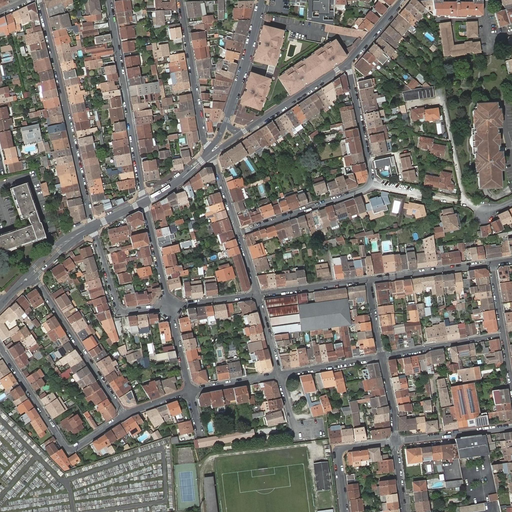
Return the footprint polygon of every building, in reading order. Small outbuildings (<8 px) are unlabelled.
[(44,0),(49,18),(65,13),(63,7),(64,6),(61,0),(44,0)] [(89,0),(89,1),(91,14),(100,12),(97,0),(89,0)] [(122,0),(114,0),(116,13),(130,11),(131,10),(129,0),(124,0),(122,0)] [(170,10),(177,10),(174,0),(156,0),(157,4),(156,4),(156,11),(170,10)] [(318,0),(319,2),(313,1),(312,0),(306,0),(306,4),(305,19),(304,21),(326,25),(333,26),(333,23),(333,12),(327,11),(327,5),(334,5),(334,4),(333,0),(318,0)] [(389,6),(382,0),(379,0),(373,8),(375,10),(381,16),(389,6)] [(428,10),(418,1),(416,0),(410,0),(408,3),(424,15),(425,16),(429,11),(428,10)] [(433,4),(432,0),(426,0),(418,1),(428,10),(433,4)] [(433,7),(434,14),(436,14),(448,14),(454,14),(454,11),(455,11),(455,10),(459,10),(460,11),(461,11),(461,14),(466,14),(482,14),(482,6),(473,6),(473,3),(470,3),(470,2),(466,2),(461,3),(459,1),(458,0),(455,0),(455,1),(453,3),(449,3),(446,3),(442,3),(442,7),(433,7)] [(204,3),(204,1),(185,2),(188,18),(202,16),(206,16),(204,3)] [(35,2),(27,6),(30,19),(33,33),(42,31),(41,26),(35,28),(34,23),(33,23),(32,20),(37,19),(38,21),(39,20),(35,2)] [(415,18),(419,21),(424,15),(408,3),(403,9),(415,18)] [(510,28),(511,27),(511,3),(503,5),(504,10),(494,13),(499,28),(509,25),(510,28)] [(30,19),(27,6),(18,10),(21,23),(23,22),(23,20),(28,17),(28,19),(30,19)] [(238,20),(249,20),(252,8),(237,8),(235,8),(233,18),(234,18),(234,20),(238,20)] [(411,24),(413,26),(415,23),(413,22),(415,18),(403,9),(399,14),(411,24)] [(21,23),(18,10),(11,13),(15,29),(16,32),(21,31),(19,24),(21,23)] [(170,19),(170,10),(156,11),(157,13),(152,13),(152,16),(157,16),(157,18),(154,18),(154,23),(157,23),(157,25),(164,24),(164,20),(170,19)] [(364,18),(366,19),(373,25),(381,16),(375,10),(373,13),(370,11),(364,18)] [(116,13),(118,25),(128,23),(128,17),(131,16),(130,11),(116,13)] [(15,29),(11,13),(4,16),(8,33),(15,29)] [(65,13),(49,18),(52,31),(71,26),(67,13),(65,13)] [(100,13),(88,15),(89,22),(92,21),(101,20),(100,13)] [(271,15),(266,14),(263,26),(268,28),(271,15)] [(394,19),(406,30),(407,29),(406,28),(408,25),(410,26),(411,24),(399,14),(394,19)] [(213,23),(218,22),(218,20),(218,19),(214,20),(213,15),(206,16),(202,16),(203,20),(189,22),(189,26),(197,25),(209,23),(213,23)] [(4,16),(0,18),(0,36),(9,35),(8,33),(4,16)] [(359,27),(356,30),(362,31),(364,28),(368,31),(373,25),(366,19),(364,18),(359,18),(355,21),(355,24),(359,27)] [(389,25),(401,36),(401,35),(402,35),(405,32),(405,31),(406,30),(394,19),(389,25)] [(249,20),(238,20),(234,33),(244,36),(249,20)] [(80,31),(108,26),(107,23),(92,25),(92,21),(89,22),(77,24),(79,31),(80,31)] [(440,22),(441,30),(451,28),(450,21),(440,22)] [(476,22),(466,22),(466,37),(477,37),(476,22)] [(169,25),(171,40),(174,39),(181,38),(179,23),(169,25)] [(204,32),(209,31),(209,26),(209,23),(197,25),(197,27),(200,27),(201,32),(204,32)] [(52,31),(54,38),(66,35),(67,35),(67,33),(66,31),(73,29),(74,33),(79,32),(79,31),(77,24),(71,26),(52,31)] [(119,28),(121,43),(128,41),(128,38),(135,37),(133,25),(129,26),(119,28)] [(367,32),(362,31),(356,30),(337,26),(333,26),(326,25),(325,31),(362,38),(367,32)] [(400,37),(401,36),(389,25),(384,31),(396,42),(397,40),(397,41),(400,38),(400,37)] [(268,28),(263,26),(259,42),(262,42),(260,47),(258,46),(254,61),(269,65),(274,66),(284,32),(268,28)] [(441,30),(442,37),(452,36),(451,28),(441,30)] [(42,31),(33,33),(24,35),(26,46),(29,45),(45,41),(42,31)] [(392,49),(397,43),(396,42),(384,31),(379,37),(392,49)] [(201,32),(198,32),(190,33),(192,40),(204,39),(205,39),(204,32),(201,32)] [(234,33),(233,33),(232,37),(226,36),(226,37),(219,35),(219,37),(225,39),(242,43),(244,36),(234,33)] [(95,37),(96,44),(111,41),(109,34),(95,37)] [(54,38),(56,46),(68,43),(66,35),(54,38)] [(388,57),(394,50),(392,49),(379,37),(373,44),(378,48),(383,44),(385,46),(381,51),(388,57)] [(204,39),(192,40),(193,48),(205,46),(204,39)] [(242,43),(225,39),(225,41),(228,41),(228,46),(229,46),(232,47),(232,51),(240,53),(242,43)] [(121,43),(123,53),(135,51),(134,42),(138,42),(138,40),(128,41),(121,43)] [(290,95),(346,56),(336,40),(278,78),(290,95)] [(465,41),(465,43),(466,52),(473,51),(472,42),(472,40),(465,41)] [(47,48),(45,41),(29,45),(32,52),(47,48)] [(480,41),(472,42),(473,51),(473,52),(481,51),(480,41)] [(56,46),(58,55),(70,52),(68,43),(56,46)] [(153,49),(155,58),(169,55),(173,54),(173,51),(169,51),(168,43),(158,45),(159,49),(156,50),(155,43),(152,43),(152,45),(153,49)] [(373,44),(366,51),(376,60),(381,54),(386,58),(388,57),(381,51),(378,48),(373,44)] [(452,44),(443,45),(445,55),(452,54),(451,45),(452,45),(452,44)] [(459,54),(458,44),(452,45),(451,45),(452,54),(452,55),(459,54)] [(208,46),(205,46),(193,48),(195,61),(210,58),(208,46)] [(34,61),(49,57),(47,48),(32,52),(30,53),(33,61),(34,61)] [(113,53),(112,48),(104,49),(91,51),(92,56),(87,57),(88,61),(100,58),(101,58),(101,55),(113,53)] [(60,63),(72,60),(72,58),(71,54),(74,53),(77,52),(77,50),(70,52),(58,55),(60,63)] [(232,58),(238,60),(240,53),(232,51),(228,50),(226,50),(225,55),(226,56),(225,60),(231,62),(232,58)] [(366,51),(361,58),(372,66),(373,64),(370,62),(373,59),(375,62),(377,60),(376,60),(366,51)] [(126,69),(138,67),(140,66),(138,55),(131,56),(130,53),(123,55),(126,69)] [(171,63),(185,60),(184,53),(173,54),(169,55),(171,63)] [(49,57),(34,61),(37,74),(40,73),(52,70),(49,57)] [(115,65),(114,61),(101,63),(100,58),(88,61),(84,61),(85,66),(85,67),(90,66),(90,67),(86,68),(86,70),(90,70),(104,67),(115,65)] [(210,58),(195,61),(197,71),(212,68),(212,66),(209,67),(208,60),(211,60),(210,58)] [(222,66),(224,60),(217,58),(216,67),(220,68),(233,73),(234,69),(222,66)] [(354,67),(365,76),(372,67),(372,66),(361,58),(354,66),(354,67)] [(60,63),(62,72),(74,69),(72,60),(60,63)] [(170,73),(171,73),(187,70),(185,60),(171,63),(168,63),(169,64),(171,64),(172,71),(170,72),(170,73)] [(102,73),(103,75),(116,73),(115,65),(104,67),(105,72),(102,73)] [(274,66),(269,65),(265,78),(270,79),(274,66)] [(126,69),(128,79),(140,77),(138,67),(126,69)] [(216,70),(216,67),(212,68),(197,71),(198,79),(207,79),(210,79),(210,71),(216,70)] [(232,79),(234,73),(233,73),(220,68),(218,75),(232,79)] [(62,72),(64,80),(76,77),(74,69),(62,72)] [(54,79),(52,70),(40,73),(42,82),(54,79)] [(172,78),(173,84),(189,81),(187,70),(171,73),(172,78)] [(117,80),(116,73),(103,75),(104,82),(108,82),(110,81),(113,81),(117,80)] [(265,78),(250,73),(245,88),(247,89),(245,93),(244,92),(240,103),(244,104),(260,110),(270,79),(265,78)] [(413,79),(406,73),(405,75),(411,81),(413,79)] [(65,87),(78,84),(79,84),(79,83),(80,82),(79,78),(87,76),(87,74),(83,75),(76,77),(64,80),(65,87)] [(215,85),(229,87),(232,79),(218,75),(216,74),(215,79),(212,79),(212,87),(214,87),(215,85)] [(344,74),(339,78),(342,95),(343,99),(346,98),(345,93),(349,92),(346,75),(344,74)] [(128,79),(129,87),(145,84),(144,79),(147,78),(147,76),(140,77),(128,79)] [(339,78),(333,81),(335,95),(339,94),(340,96),(342,95),(339,78)] [(357,82),(359,90),(373,86),(374,86),(374,85),(375,84),(374,78),(366,80),(357,82)] [(39,88),(55,83),(54,79),(42,82),(35,84),(36,87),(38,87),(39,88)] [(407,85),(412,90),(418,83),(413,79),(411,81),(408,84),(407,85)] [(103,92),(119,90),(118,84),(114,85),(111,86),(110,81),(108,82),(104,82),(101,83),(102,92),(103,92)] [(129,87),(131,97),(138,96),(144,95),(160,92),(159,86),(159,83),(158,81),(145,84),(129,87)] [(174,91),(190,88),(189,81),(173,84),(174,91)] [(333,81),(321,89),(331,104),(333,102),(331,100),(336,97),(335,95),(333,81)] [(55,83),(39,88),(40,93),(42,92),(57,89),(55,83)] [(65,87),(67,96),(85,92),(84,91),(80,92),(78,84),(65,87)] [(227,95),(229,87),(215,85),(214,87),(212,87),(212,88),(214,88),(213,94),(214,94),(227,95)] [(359,90),(361,101),(377,98),(377,96),(377,93),(373,94),(372,90),(373,90),(373,86),(359,90)] [(403,97),(404,101),(433,96),(432,86),(431,87),(424,88),(412,90),(407,91),(402,92),(403,97)] [(0,95),(3,95),(9,93),(8,87),(0,88),(0,95)] [(42,92),(44,101),(46,100),(58,97),(57,89),(42,92)] [(321,89),(315,93),(325,108),(331,104),(321,89)] [(104,99),(108,99),(120,97),(119,90),(103,92),(104,99)] [(67,96),(70,105),(82,102),(81,101),(83,100),(82,95),(89,94),(88,92),(85,92),(67,96)] [(131,97),(132,104),(147,102),(156,101),(158,100),(158,97),(161,96),(160,92),(144,95),(145,100),(142,100),(141,98),(139,98),(138,96),(131,97)] [(315,93),(309,97),(317,110),(321,108),(322,110),(323,109),(325,112),(326,111),(325,108),(315,93)] [(179,103),(192,101),(191,94),(179,96),(180,101),(179,101),(179,103)] [(0,104),(10,102),(13,101),(13,98),(11,99),(11,98),(4,99),(1,100),(0,98),(3,97),(3,95),(0,95),(0,104)] [(386,101),(384,96),(380,97),(377,98),(361,101),(364,114),(378,111),(376,103),(386,101)] [(47,108),(48,109),(60,106),(58,97),(46,100),(46,102),(44,103),(45,108),(47,108)] [(102,106),(103,110),(109,108),(110,108),(122,106),(120,97),(108,99),(109,104),(102,106)] [(161,99),(163,106),(168,105),(175,104),(175,102),(172,103),(171,97),(165,98),(161,99)] [(309,97),(303,101),(312,114),(315,112),(316,114),(318,112),(317,110),(309,97)] [(175,113),(176,113),(193,110),(192,101),(179,103),(178,103),(179,109),(174,109),(175,113)] [(222,110),(224,102),(213,101),(211,101),(211,109),(222,110)] [(303,101),(297,105),(306,118),(309,116),(310,117),(313,115),(312,114),(303,101)] [(10,102),(0,104),(0,119),(8,118),(6,107),(11,106),(10,102)] [(70,105),(72,114),(84,112),(84,110),(83,104),(86,104),(86,102),(84,102),(82,102),(70,105)] [(132,104),(133,112),(149,110),(151,109),(151,107),(148,107),(147,102),(132,104)] [(244,104),(240,103),(234,123),(244,126),(255,118),(243,113),(245,107),(244,106),(244,104)] [(483,188),(497,187),(497,184),(500,185),(500,176),(498,176),(498,170),(500,170),(502,170),(502,164),(500,164),(500,161),(500,158),(502,158),(501,152),(500,152),(499,153),(498,146),(500,146),(499,127),(500,127),(500,122),(498,122),(498,118),(498,114),(500,115),(499,109),(497,109),(495,109),(495,106),(495,103),(476,104),(476,107),(476,110),(474,110),(472,111),(473,116),(475,116),(475,120),(475,123),(473,123),(473,128),(471,128),(471,135),(470,139),(469,142),(472,147),(472,154),(475,154),(475,159),(477,159),(477,162),(477,166),(475,166),(475,171),(478,171),(478,174),(479,177),(479,185),(483,185),(483,188)] [(297,105),(291,109),(300,122),(301,124),(303,122),(302,120),(306,118),(297,105)] [(343,120),(343,123),(355,120),(352,105),(345,107),(340,108),(341,114),(343,113),(345,120),(343,120)] [(35,113),(29,114),(30,118),(40,116),(41,120),(45,119),(50,118),(63,115),(60,106),(48,109),(35,112),(35,113)] [(122,106),(110,108),(113,123),(114,123),(124,121),(122,106)] [(207,109),(203,108),(204,113),(212,113),(212,119),(205,119),(205,122),(218,121),(222,110),(211,109),(207,109)] [(424,118),(423,110),(423,108),(410,110),(412,120),(424,118)] [(291,109),(285,113),(293,126),(294,128),(297,126),(296,124),(300,122),(291,109)] [(381,118),(384,117),(383,109),(378,111),(364,114),(365,121),(381,118)] [(437,109),(423,110),(424,118),(424,120),(429,119),(429,121),(434,120),(434,119),(438,118),(437,109)] [(133,112),(134,119),(152,116),(155,115),(154,113),(151,114),(151,113),(149,113),(149,110),(133,112)] [(176,113),(177,119),(178,119),(194,116),(193,110),(176,113)] [(72,114),(74,123),(88,120),(93,119),(92,117),(90,117),(88,111),(84,112),(72,114)] [(285,113),(278,117),(287,130),(288,132),(291,130),(290,128),(293,126),(285,113)] [(64,123),(63,115),(50,118),(52,126),(64,123)] [(134,119),(135,125),(149,123),(152,123),(152,118),(152,116),(134,119)] [(194,116),(178,119),(181,133),(186,132),(197,131),(194,116)] [(278,117),(272,122),(281,135),(282,136),(282,137),(285,135),(285,134),(284,133),(287,130),(278,117)] [(365,121),(367,128),(382,125),(381,118),(365,121)] [(10,119),(0,120),(0,132),(9,131),(13,130),(10,119)] [(74,123),(76,132),(90,129),(88,120),(74,123)] [(343,123),(334,124),(335,127),(341,126),(342,130),(340,130),(341,131),(357,128),(355,120),(343,123)] [(115,132),(126,131),(124,121),(114,123),(115,132)] [(218,123),(218,121),(205,122),(207,135),(212,134),(214,134),(212,123),(218,123)] [(272,122),(266,126),(274,139),(275,140),(278,138),(277,137),(281,135),(272,122)] [(66,131),(64,123),(52,126),(47,127),(48,130),(49,129),(50,134),(66,131)] [(138,140),(152,138),(149,123),(135,125),(138,140)] [(23,128),(21,128),(25,145),(38,142),(43,142),(41,134),(40,129),(39,125),(32,126),(27,127),(23,128)] [(386,132),(384,125),(382,125),(367,128),(369,136),(386,132)] [(266,126),(260,130),(269,144),(272,143),(271,141),(274,139),(266,126)] [(76,132),(77,139),(92,136),(92,134),(90,135),(90,132),(93,131),(93,132),(98,131),(97,127),(90,129),(76,132)] [(357,128),(341,131),(342,134),(345,134),(346,139),(359,136),(357,128)] [(260,130),(252,135),(261,147),(262,149),(269,144),(260,130)] [(315,131),(308,136),(310,138),(315,137),(318,136),(316,130),(315,131)] [(12,148),(9,131),(0,132),(0,140),(2,150),(4,149),(12,148)] [(66,131),(50,134),(50,136),(54,135),(55,139),(51,140),(52,141),(53,141),(68,138),(66,131)] [(112,133),(113,141),(127,138),(126,131),(115,132),(112,133)] [(197,131),(186,132),(189,147),(190,154),(194,154),(192,146),(194,146),(195,144),(195,142),(199,141),(197,131)] [(388,139),(386,132),(369,136),(370,143),(388,139)] [(252,135),(246,139),(255,151),(258,153),(263,150),(262,149),(261,147),(252,135)] [(77,139),(79,146),(93,143),(100,141),(100,140),(93,141),(92,136),(77,139)] [(359,136),(346,139),(344,139),(348,155),(362,152),(359,136)] [(431,149),(432,144),(433,139),(420,137),(418,146),(422,147),(421,148),(427,149),(427,148),(431,149)] [(70,148),(68,138),(53,141),(55,152),(70,148)] [(113,148),(128,145),(127,138),(113,141),(112,141),(113,148)] [(138,140),(139,148),(156,145),(155,138),(152,138),(138,140)] [(247,155),(248,156),(255,151),(246,139),(240,143),(247,155)] [(389,142),(389,139),(388,139),(370,143),(373,155),(391,151),(391,150),(389,150),(387,142),(389,142)] [(43,142),(38,142),(42,157),(46,156),(46,154),(44,146),(43,142)] [(79,146),(81,153),(94,150),(93,143),(79,146)] [(225,153),(233,164),(247,155),(240,143),(225,153)] [(445,146),(432,144),(431,149),(430,153),(434,154),(433,155),(439,156),(439,155),(443,156),(445,146)] [(113,148),(114,156),(130,153),(128,145),(113,148)] [(140,154),(158,151),(157,145),(156,145),(139,148),(140,154)] [(4,160),(5,165),(7,164),(18,162),(17,157),(22,156),(20,146),(12,148),(4,149),(7,160),(4,160)] [(189,147),(179,149),(180,156),(182,164),(186,164),(190,159),(190,154),(189,147)] [(53,152),(54,159),(72,155),(70,148),(55,152),(53,152)] [(82,160),(96,157),(95,155),(93,156),(92,152),(95,152),(94,150),(81,153),(82,160)] [(160,159),(169,157),(168,150),(159,152),(160,159)] [(362,152),(348,155),(345,156),(345,157),(347,167),(350,166),(364,163),(362,152)] [(120,166),(131,164),(130,153),(114,156),(115,158),(116,157),(118,166),(120,166)] [(232,167),(233,165),(233,164),(225,153),(220,156),(219,160),(223,173),(225,171),(224,169),(231,165),(232,167)] [(408,153),(399,155),(403,172),(402,172),(403,178),(407,177),(408,179),(411,180),(415,179),(412,162),(410,162),(408,153)] [(56,166),(73,162),(72,155),(54,159),(53,159),(55,167),(56,166)] [(172,157),(174,170),(183,169),(182,164),(180,156),(172,157)] [(397,178),(393,156),(374,160),(375,167),(389,165),(391,176),(395,175),(395,178),(397,178)] [(82,160),(84,167),(97,164),(96,157),(82,160)] [(142,162),(143,172),(157,170),(157,167),(154,168),(153,162),(156,162),(155,160),(145,161),(142,162)] [(21,161),(18,162),(7,164),(9,173),(23,170),(21,161)] [(73,162),(56,166),(58,177),(59,177),(76,173),(73,162)] [(366,170),(364,163),(350,166),(352,173),(366,170)] [(84,167),(85,174),(98,171),(100,171),(99,165),(97,165),(97,164),(84,167)] [(117,174),(121,173),(133,172),(131,164),(120,166),(120,168),(122,167),(122,172),(121,172),(120,172),(119,171),(116,171),(117,174)] [(203,169),(199,172),(204,187),(207,186),(206,182),(210,181),(210,182),(215,180),(211,168),(204,168),(203,169)] [(143,172),(145,181),(159,179),(160,179),(158,169),(157,170),(143,172)] [(367,174),(366,170),(352,173),(353,175),(356,174),(358,182),(365,180),(366,179),(367,176),(367,174)] [(85,174),(87,181),(100,178),(98,171),(85,174)] [(121,173),(122,181),(134,179),(133,172),(121,173)] [(199,172),(189,181),(192,191),(204,187),(199,172)] [(440,178),(438,187),(452,190),(453,185),(450,185),(451,181),(449,181),(451,174),(441,172),(440,178)] [(76,173),(59,177),(61,184),(55,185),(56,189),(61,188),(78,184),(76,173)] [(352,173),(345,175),(343,175),(343,176),(348,190),(357,186),(353,175),(352,173)] [(343,176),(335,179),(335,181),(339,193),(348,190),(343,176)] [(426,185),(438,187),(440,178),(426,176),(425,181),(427,181),(426,185)] [(87,181),(89,188),(102,185),(100,178),(87,181)] [(322,178),(312,181),(317,196),(328,192),(322,178)] [(122,181),(117,182),(117,184),(118,183),(121,183),(122,189),(128,188),(130,194),(136,191),(134,179),(122,181)] [(226,183),(229,191),(245,185),(244,183),(240,183),(239,179),(227,183),(226,183)] [(189,181),(183,186),(184,191),(187,199),(193,197),(193,200),(195,200),(192,191),(189,181)] [(335,181),(327,183),(331,195),(339,193),(335,181)] [(0,252),(10,249),(9,247),(13,245),(14,248),(25,244),(24,241),(28,240),(29,242),(45,237),(40,223),(39,223),(35,212),(32,213),(32,210),(34,209),(29,196),(31,196),(30,192),(28,193),(26,194),(25,190),(27,190),(25,184),(11,189),(13,195),(17,194),(18,198),(15,199),(20,214),(23,213),(24,216),(21,217),(22,220),(29,217),(29,218),(28,219),(30,224),(31,224),(32,225),(31,225),(31,227),(26,228),(26,226),(22,227),(23,229),(24,232),(21,233),(20,230),(11,233),(10,231),(7,232),(7,234),(8,237),(5,239),(4,236),(0,236),(0,252)] [(80,191),(78,184),(61,188),(63,194),(65,194),(80,191)] [(229,191),(233,203),(241,200),(244,199),(248,198),(245,188),(251,187),(250,184),(247,185),(245,185),(229,191)] [(89,188),(90,195),(103,192),(103,190),(101,191),(100,187),(102,187),(102,185),(89,188)] [(299,207),(307,204),(312,202),(308,192),(304,193),(303,190),(298,191),(296,187),(293,189),(295,194),(295,195),(299,207)] [(81,197),(80,191),(65,194),(66,197),(60,199),(61,202),(67,201),(81,197)] [(184,191),(175,194),(179,207),(181,206),(180,204),(186,202),(188,207),(189,206),(187,199),(184,191)] [(90,195),(92,202),(105,199),(107,198),(107,197),(104,197),(102,198),(101,194),(104,194),(103,192),(90,195)] [(174,192),(166,197),(170,210),(179,207),(175,194),(174,192)] [(209,207),(211,206),(223,202),(219,193),(207,197),(206,197),(209,207)] [(386,205),(388,204),(387,198),(388,198),(387,197),(388,194),(382,193),(380,198),(378,199),(380,204),(373,207),(375,213),(383,211),(383,212),(388,210),(386,205)] [(288,210),(299,207),(295,195),(284,198),(288,210)] [(360,196),(353,199),(359,215),(359,217),(367,215),(366,212),(363,205),(360,196)] [(83,204),(81,197),(67,201),(69,208),(83,204)] [(166,197),(159,201),(164,216),(172,214),(170,210),(166,197)] [(109,201),(111,206),(123,204),(122,198),(109,201)] [(281,213),(288,210),(284,198),(283,199),(284,201),(278,203),(281,213)] [(270,203),(274,215),(281,213),(278,203),(277,201),(277,199),(274,200),(274,202),(270,203)] [(349,219),(359,215),(353,199),(344,202),(349,217),(349,219)] [(369,203),(372,210),(373,214),(375,213),(373,207),(380,204),(378,199),(374,200),(371,201),(372,203),(369,203)] [(236,212),(243,210),(245,209),(241,200),(233,203),(236,212)] [(151,210),(153,220),(162,218),(163,222),(166,221),(164,216),(159,201),(151,206),(151,210)] [(206,217),(207,216),(213,214),(213,213),(225,209),(223,202),(211,206),(213,212),(206,213),(207,214),(205,214),(206,217)] [(349,217),(344,202),(332,206),(337,221),(349,217)] [(408,209),(407,213),(414,215),(415,219),(426,216),(424,205),(409,202),(409,204),(408,209)] [(258,207),(259,209),(262,219),(274,215),(270,203),(268,203),(269,205),(261,208),(260,206),(258,207)] [(369,203),(363,205),(366,212),(372,210),(369,203)] [(83,204),(69,208),(72,222),(86,219),(83,204)] [(93,207),(95,214),(98,216),(105,211),(102,204),(99,204),(99,205),(93,207)] [(340,229),(337,221),(332,206),(325,208),(331,227),(332,231),(340,229)] [(331,227),(325,208),(318,211),(323,227),(324,229),(331,227)] [(436,236),(436,238),(445,236),(444,232),(449,231),(449,232),(451,233),(452,232),(453,232),(452,230),(459,229),(455,213),(453,213),(452,208),(441,209),(442,212),(440,213),(441,216),(440,216),(441,222),(440,222),(439,223),(440,226),(434,228),(436,234),(436,236)] [(239,216),(237,216),(241,227),(252,223),(248,212),(247,209),(245,209),(243,210),(245,214),(243,215),(243,214),(239,215),(239,216)] [(248,212),(252,223),(262,219),(259,209),(257,210),(257,212),(251,214),(250,212),(248,212)] [(213,218),(214,222),(228,217),(225,210),(213,214),(207,216),(208,219),(213,218)] [(507,224),(511,221),(506,210),(497,215),(502,225),(506,223),(507,224)] [(316,230),(323,227),(318,211),(310,213),(316,230)] [(138,212),(126,218),(129,231),(131,230),(134,229),(134,228),(133,226),(143,221),(142,214),(138,212)] [(309,231),(310,235),(317,233),(316,230),(310,213),(303,216),(309,231)] [(296,218),(300,230),(305,229),(306,232),(309,231),(303,216),(296,218)] [(216,235),(219,234),(232,230),(228,218),(214,223),(211,224),(215,235),(216,235)] [(302,235),(300,230),(296,218),(289,221),(294,235),(295,237),(302,235)] [(503,229),(498,219),(491,224),(495,232),(503,229)] [(292,236),(294,235),(289,221),(282,223),(287,237),(290,236),(289,234),(292,234),(292,236)] [(285,240),(288,239),(287,237),(282,223),(274,226),(273,226),(277,235),(280,243),(282,243),(281,239),(284,238),(285,240)] [(481,231),(482,237),(488,235),(487,232),(491,231),(489,224),(487,225),(484,226),(482,226),(480,225),(480,229),(481,231)] [(126,225),(115,228),(119,240),(128,238),(129,236),(126,225)] [(155,230),(157,238),(173,234),(173,232),(170,233),(169,229),(172,228),(173,228),(173,226),(168,227),(155,230)] [(273,226),(259,231),(261,236),(263,236),(264,240),(268,238),(277,235),(273,226)] [(119,240),(115,228),(108,230),(113,245),(116,244),(116,243),(119,242),(119,240)] [(132,245),(133,249),(149,245),(146,233),(133,236),(131,230),(129,231),(132,245)] [(222,244),(235,239),(232,230),(219,234),(222,244)] [(244,236),(248,247),(256,245),(254,241),(257,238),(261,237),(261,236),(259,231),(244,236)] [(157,238),(160,248),(171,245),(169,240),(174,238),(174,234),(173,234),(157,238)] [(422,239),(424,254),(426,267),(442,265),(440,254),(436,255),(433,237),(436,236),(436,234),(434,235),(422,239)] [(225,250),(237,246),(235,239),(222,244),(221,244),(222,246),(224,245),(225,250)] [(501,257),(510,256),(509,253),(508,240),(502,241),(503,245),(500,246),(501,257)] [(248,247),(252,258),(265,254),(261,243),(256,245),(248,247)] [(414,248),(413,243),(404,245),(405,248),(406,248),(407,255),(414,254),(413,248),(414,248)] [(162,248),(164,255),(176,252),(180,251),(178,244),(162,248)] [(501,257),(500,246),(496,246),(497,248),(492,248),(491,247),(489,247),(489,245),(485,246),(487,259),(501,257)] [(75,257),(71,252),(69,253),(74,262),(83,259),(82,258),(92,255),(89,246),(80,249),(81,255),(75,257)] [(228,257),(233,256),(240,253),(237,246),(225,250),(224,252),(225,255),(227,256),(228,257)] [(485,259),(483,246),(475,247),(477,260),(485,259)] [(150,256),(152,256),(150,247),(141,249),(142,251),(141,252),(138,252),(139,256),(135,257),(136,259),(143,258),(150,256)] [(477,260),(475,247),(465,249),(467,255),(470,255),(471,261),(477,260)] [(114,265),(131,261),(130,258),(130,257),(126,258),(125,254),(124,251),(122,252),(111,254),(113,265),(114,265)] [(165,269),(180,265),(180,263),(177,264),(174,255),(177,254),(176,252),(164,255),(161,256),(165,269)] [(373,274),(384,272),(382,255),(381,252),(370,254),(370,256),(373,274)] [(440,254),(442,265),(461,262),(459,252),(445,254),(440,254)] [(233,256),(243,292),(247,291),(250,288),(240,253),(233,256)] [(402,270),(400,256),(399,254),(393,255),(395,271),(402,270)] [(426,267),(424,254),(415,255),(416,268),(426,267)] [(255,267),(268,264),(267,259),(272,257),(272,255),(253,260),(255,267)] [(384,272),(395,271),(393,255),(384,256),(383,255),(382,255),(384,272)] [(92,256),(83,259),(74,262),(75,264),(83,261),(87,272),(81,273),(82,275),(85,275),(97,271),(92,256)] [(152,263),(150,256),(143,258),(144,265),(152,263)] [(356,276),(353,261),(347,262),(346,256),(340,257),(341,260),(343,278),(356,276)] [(367,275),(373,274),(370,256),(366,257),(365,259),(366,270),(367,275)] [(356,276),(363,275),(362,270),(360,257),(353,258),(353,261),(356,276)] [(61,263),(68,275),(70,274),(69,273),(76,268),(70,258),(61,263)] [(335,279),(343,278),(341,260),(338,260),(339,265),(333,266),(335,279)] [(126,271),(124,265),(131,263),(131,261),(114,265),(116,273),(126,271)] [(69,282),(72,280),(71,279),(68,275),(61,263),(50,270),(58,281),(62,279),(63,280),(64,283),(68,280),(69,282)] [(326,263),(315,265),(317,276),(323,275),(322,273),(328,272),(326,263)] [(223,281),(229,279),(229,277),(233,275),(231,267),(229,268),(227,264),(219,267),(220,270),(216,271),(218,280),(222,279),(223,281)] [(256,273),(269,270),(268,264),(255,267),(256,273)] [(179,272),(181,271),(180,267),(180,265),(165,269),(166,275),(171,274),(177,272),(179,272)] [(497,270),(499,283),(508,282),(506,271),(509,270),(508,265),(500,267),(497,270)] [(139,274),(139,278),(152,274),(150,266),(138,270),(139,274)] [(285,286),(297,284),(295,271),(295,268),(293,268),(293,273),(289,274),(289,270),(284,271),(284,275),(285,286)] [(470,278),(488,276),(487,269),(467,271),(468,279),(470,278)] [(183,275),(188,273),(188,270),(181,271),(179,272),(180,279),(183,278),(183,275)] [(297,284),(305,283),(303,270),(295,271),(297,284)] [(99,278),(97,271),(85,275),(87,282),(99,278)] [(276,287),(285,286),(284,275),(284,271),(282,271),(283,275),(278,275),(278,273),(274,274),(276,287)] [(127,272),(117,274),(119,284),(129,282),(127,272)] [(453,273),(441,275),(443,287),(448,286),(448,290),(455,289),(454,276),(453,273)] [(268,288),(276,287),(274,274),(267,275),(268,288)] [(261,289),(268,288),(267,275),(257,276),(261,289)] [(441,275),(434,276),(436,294),(436,296),(444,295),(443,287),(441,275)] [(454,276),(455,289),(456,299),(460,299),(459,295),(463,295),(463,294),(463,288),(462,279),(461,275),(454,276)] [(434,276),(420,278),(421,287),(424,287),(424,290),(426,289),(426,287),(432,286),(432,289),(431,289),(432,294),(436,294),(434,276)] [(477,286),(490,285),(490,284),(488,276),(470,278),(470,280),(476,280),(477,286)] [(167,278),(169,289),(180,287),(178,277),(171,279),(170,278),(167,278)] [(99,278),(87,282),(86,282),(86,284),(88,284),(90,288),(88,289),(88,290),(101,286),(99,278)] [(410,279),(413,293),(414,293),(414,291),(422,290),(421,287),(420,278),(410,279)] [(463,288),(466,288),(468,287),(471,287),(470,280),(470,278),(468,279),(466,279),(462,279),(463,288)] [(217,295),(216,279),(204,281),(206,297),(217,295)] [(405,295),(413,293),(410,279),(402,280),(405,295)] [(405,298),(405,295),(402,280),(391,282),(391,283),(391,282),(392,289),(393,296),(397,296),(397,299),(405,298)] [(191,299),(203,297),(200,281),(189,282),(190,286),(191,296),(191,299)] [(501,291),(511,288),(511,281),(508,282),(499,283),(501,291)] [(386,290),(391,289),(391,283),(391,282),(374,284),(377,304),(388,303),(386,290)] [(161,292),(158,283),(151,285),(151,288),(153,293),(152,294),(157,298),(161,292)] [(354,287),(355,303),(365,302),(365,304),(367,303),(365,285),(354,287)] [(51,295),(55,300),(67,292),(70,291),(68,287),(62,290),(62,289),(51,295)] [(93,299),(104,295),(105,295),(102,287),(89,291),(90,293),(91,298),(93,298),(93,299)] [(354,287),(348,288),(349,297),(347,297),(348,304),(354,303),(354,309),(356,308),(355,303),(354,287)] [(157,298),(152,294),(153,293),(151,288),(146,289),(146,291),(150,304),(153,303),(157,298)] [(353,357),(351,350),(350,342),(349,334),(347,327),(347,326),(351,325),(351,324),(351,322),(348,304),(347,297),(346,288),(314,292),(315,302),(307,303),(305,293),(264,298),(274,335),(287,333),(311,330),(318,329),(323,329),(331,327),(339,326),(339,329),(341,343),(344,356),(344,359),(353,357)] [(511,288),(501,291),(502,301),(511,300),(511,288)] [(25,296),(34,308),(44,302),(35,289),(25,296)] [(123,299),(126,307),(127,307),(138,305),(135,294),(134,291),(130,292),(131,295),(127,297),(126,298),(125,298),(125,299),(123,299)] [(150,304),(146,291),(144,291),(145,294),(137,296),(137,293),(135,294),(138,305),(150,304)] [(475,300),(482,298),(492,297),(491,291),(478,292),(479,296),(476,296),(474,297),(475,300)] [(67,319),(76,313),(75,310),(76,309),(75,308),(74,309),(67,297),(69,295),(67,292),(55,300),(67,319)] [(22,296),(15,302),(25,314),(30,309),(26,305),(29,303),(22,296)] [(107,304),(105,297),(94,300),(97,307),(107,304)] [(481,305),(493,303),(492,297),(482,298),(482,300),(480,300),(481,305)] [(243,316),(257,312),(254,302),(251,301),(238,302),(239,305),(240,305),(242,313),(232,316),(233,319),(243,316)] [(15,302),(10,307),(17,316),(21,320),(26,315),(25,314),(15,302)] [(407,311),(409,311),(417,310),(415,304),(415,303),(406,304),(407,311)] [(418,310),(419,318),(425,316),(424,308),(423,303),(415,304),(417,310),(418,310)] [(481,305),(479,305),(480,308),(472,309),(473,313),(494,310),(493,303),(481,305)] [(91,309),(91,310),(95,309),(96,313),(95,313),(96,315),(109,311),(107,304),(97,307),(95,308),(91,309)] [(213,305),(215,318),(227,316),(227,312),(230,312),(228,304),(213,305)] [(379,315),(394,313),(393,305),(378,307),(379,315)] [(215,321),(212,306),(204,307),(207,321),(208,324),(208,325),(210,324),(210,322),(215,321)] [(10,307),(9,307),(0,315),(0,338),(2,341),(10,336),(13,334),(10,330),(8,332),(3,323),(7,319),(8,320),(12,316),(14,318),(17,316),(10,307)] [(197,322),(207,321),(204,307),(195,308),(196,318),(197,322)] [(196,318),(195,308),(187,309),(188,317),(191,327),(192,326),(191,323),(193,323),(192,319),(196,318)] [(351,322),(351,324),(353,324),(369,322),(369,315),(362,316),(357,316),(356,310),(351,310),(353,317),(355,317),(355,322),(351,322)] [(409,311),(411,323),(419,321),(419,318),(418,310),(417,310),(409,311)] [(483,318),(495,316),(494,310),(473,313),(471,313),(471,318),(474,317),(474,319),(483,317),(483,318)] [(102,321),(111,318),(109,311),(96,315),(95,315),(97,319),(99,322),(102,321)] [(67,319),(71,324),(82,318),(78,312),(76,313),(67,319)] [(249,327),(260,324),(257,312),(243,316),(243,318),(244,318),(247,317),(249,327)] [(155,313),(148,314),(150,324),(158,322),(157,314),(155,313)] [(146,314),(136,316),(138,328),(138,330),(139,334),(149,332),(150,332),(149,328),(146,314)] [(380,327),(392,325),(395,325),(394,314),(393,314),(378,316),(380,327)] [(42,324),(48,333),(59,325),(53,316),(48,320),(42,324)] [(136,316),(127,317),(127,319),(129,328),(130,330),(130,332),(133,332),(132,329),(138,328),(136,316)] [(71,324),(78,336),(86,331),(84,328),(87,326),(82,317),(82,318),(71,324)] [(193,338),(191,327),(188,317),(179,318),(179,319),(182,331),(188,330),(188,332),(187,332),(188,334),(181,335),(182,341),(193,338)] [(104,329),(106,332),(113,342),(118,341),(115,330),(111,318),(102,321),(104,329)] [(31,322),(36,328),(40,325),(35,319),(31,322)] [(448,340),(460,338),(457,324),(457,322),(449,323),(448,319),(444,320),(445,323),(448,340)] [(496,319),(483,321),(484,328),(488,327),(489,333),(498,332),(496,319)] [(411,323),(405,323),(406,332),(409,347),(414,346),(413,338),(411,339),(410,330),(419,329),(419,335),(422,334),(419,321),(411,323)] [(159,323),(160,334),(166,333),(167,336),(168,341),(172,340),(171,335),(168,322),(159,323)] [(369,322),(353,324),(354,326),(354,332),(356,332),(371,330),(369,322)] [(475,324),(475,322),(469,323),(464,324),(466,333),(470,332),(470,334),(477,333),(476,331),(474,331),(473,325),(475,324)] [(435,340),(435,342),(448,340),(445,323),(442,324),(443,326),(440,326),(441,330),(439,330),(438,326),(435,327),(434,326),(432,326),(433,328),(435,340)] [(460,338),(467,337),(466,335),(466,333),(464,324),(464,323),(457,324),(460,338)] [(247,336),(250,335),(263,333),(260,324),(249,327),(247,327),(244,328),(247,336)] [(405,332),(404,324),(394,326),(395,334),(398,333),(403,332),(405,332)] [(47,333),(53,342),(54,341),(65,334),(59,325),(48,333),(47,333)] [(78,336),(88,351),(99,343),(97,342),(98,341),(95,336),(94,336),(93,335),(95,334),(89,325),(87,326),(84,328),(86,331),(78,336)] [(395,340),(394,334),(392,325),(380,327),(382,335),(387,334),(388,341),(390,341),(395,340)] [(10,336),(16,344),(31,334),(30,333),(28,334),(25,329),(27,328),(25,326),(19,330),(13,334),(10,336)] [(332,336),(331,331),(331,327),(323,329),(324,333),(324,337),(332,336)] [(427,341),(435,340),(433,328),(425,328),(427,341)] [(32,330),(29,332),(30,333),(31,334),(35,341),(38,339),(32,330)] [(248,343),(265,340),(263,333),(250,335),(251,340),(246,341),(247,344),(248,343)] [(288,340),(287,333),(274,335),(275,342),(288,340)] [(7,350),(14,359),(24,352),(27,350),(37,344),(35,341),(31,334),(16,344),(14,345),(7,350)] [(69,340),(65,334),(54,341),(58,348),(69,340)] [(322,362),(319,345),(318,346),(318,345),(316,345),(314,335),(312,336),(314,351),(316,363),(322,362)] [(185,352),(200,348),(198,343),(195,343),(194,338),(193,338),(182,341),(185,352)] [(358,340),(359,348),(374,345),(372,338),(365,339),(358,340)] [(499,339),(489,340),(491,351),(491,352),(501,350),(499,339)] [(58,348),(55,350),(61,359),(75,350),(69,340),(58,348)] [(258,351),(267,349),(265,340),(248,343),(250,353),(254,352),(253,348),(257,347),(258,351)] [(328,361),(336,360),(336,357),(335,351),(333,352),(331,342),(329,343),(329,344),(326,344),(328,361)] [(336,357),(344,356),(341,343),(337,343),(336,343),(337,348),(336,348),(336,346),(334,346),(335,351),(336,357)] [(470,356),(483,354),(482,349),(474,351),(473,343),(468,344),(470,356)] [(37,344),(27,350),(28,353),(38,346),(37,344)] [(89,352),(92,357),(104,349),(100,344),(98,345),(89,352)] [(328,361),(326,344),(319,345),(322,362),(328,361)] [(470,358),(470,356),(468,344),(456,346),(458,360),(461,360),(460,358),(468,357),(468,358),(470,358)] [(374,345),(359,348),(360,350),(364,349),(365,355),(376,353),(374,345)] [(176,357),(174,346),(163,348),(164,353),(155,354),(157,361),(164,359),(176,357)] [(135,351),(134,350),(130,352),(131,354),(126,356),(129,364),(141,361),(144,360),(142,348),(135,351)] [(198,360),(204,359),(202,355),(199,356),(198,358),(197,358),(196,352),(200,351),(200,348),(185,352),(188,363),(198,360)] [(96,363),(107,356),(104,352),(106,351),(104,349),(92,357),(96,363)] [(270,359),(267,349),(258,351),(254,352),(250,353),(249,353),(250,355),(254,354),(256,359),(251,360),(252,362),(256,362),(270,359)] [(306,352),(305,349),(304,349),(296,351),(297,352),(299,366),(308,365),(306,352)] [(440,360),(445,359),(443,349),(436,350),(438,363),(441,363),(440,360)] [(64,364),(67,363),(79,355),(75,350),(61,359),(64,364)] [(438,363),(436,350),(429,351),(432,364),(433,364),(438,363)] [(291,368),(299,366),(297,352),(291,353),(291,351),(288,351),(288,352),(291,368)] [(308,365),(316,363),(314,351),(306,352),(308,365)] [(501,351),(492,353),(485,354),(487,364),(495,362),(502,361),(501,351)] [(14,359),(22,372),(25,370),(27,368),(25,365),(28,363),(25,359),(28,358),(24,352),(14,359)] [(283,369),(291,368),(288,352),(279,354),(283,369)] [(71,365),(72,367),(82,360),(79,355),(67,363),(70,366),(71,365)] [(425,355),(417,356),(419,367),(427,366),(427,365),(425,355)] [(96,363),(100,370),(112,362),(108,356),(107,356),(96,363)] [(410,357),(412,370),(413,373),(420,372),(419,370),(419,367),(417,356),(410,357)] [(411,370),(412,370),(410,357),(403,358),(405,369),(405,371),(406,371),(406,368),(410,367),(411,370)] [(242,377),(240,365),(238,358),(226,360),(226,363),(229,379),(242,377)] [(270,359),(256,362),(257,370),(259,370),(260,374),(270,372),(272,368),(270,359)] [(2,360),(0,361),(0,379),(10,372),(2,360)] [(72,370),(75,374),(76,373),(86,366),(82,360),(72,367),(65,371),(67,374),(72,370)] [(100,370),(105,377),(115,370),(113,367),(118,364),(115,360),(112,362),(100,370)] [(198,360),(188,363),(190,373),(200,371),(198,360)] [(396,370),(397,370),(395,360),(388,361),(390,373),(392,373),(392,371),(396,370)] [(457,369),(459,369),(458,364),(450,365),(449,361),(445,362),(447,371),(452,370),(457,369)] [(218,381),(229,379),(226,363),(222,363),(222,367),(216,368),(218,381)] [(378,363),(367,364),(368,366),(366,367),(366,369),(368,369),(370,379),(381,377),(378,363)] [(90,372),(86,366),(76,373),(80,379),(90,372)] [(463,381),(480,378),(478,367),(458,370),(459,375),(462,374),(463,381)] [(105,377),(109,383),(121,375),(122,375),(118,368),(115,370),(105,377)] [(26,378),(30,385),(41,378),(44,376),(39,369),(29,376),(26,378)] [(208,383),(204,370),(200,371),(190,373),(192,381),(197,385),(208,383)] [(332,371),(319,373),(323,383),(324,387),(336,385),(333,374),(332,371)] [(77,381),(83,389),(84,388),(96,381),(90,372),(80,379),(77,381)] [(333,374),(336,385),(337,392),(346,390),(345,384),(342,372),(333,374)] [(4,389),(5,390),(6,389),(11,386),(17,382),(11,374),(0,381),(1,384),(3,383),(6,388),(4,389)] [(310,374),(300,376),(307,399),(308,399),(306,392),(308,392),(307,391),(315,389),(310,374)] [(118,388),(123,385),(120,381),(124,379),(121,375),(109,383),(115,392),(120,389),(118,388)] [(173,377),(171,378),(159,383),(159,381),(155,382),(160,396),(176,390),(173,382),(175,381),(173,377)] [(381,377),(370,379),(367,380),(369,391),(371,391),(384,388),(381,377)] [(41,378),(30,385),(34,391),(45,384),(41,378)] [(401,390),(407,389),(408,389),(406,378),(399,379),(399,380),(400,382),(401,390)] [(450,405),(444,378),(437,380),(440,393),(443,407),(450,405)] [(100,388),(96,381),(84,388),(83,389),(87,397),(89,396),(89,395),(100,388)] [(155,382),(154,381),(149,382),(150,384),(142,387),(150,400),(160,396),(155,382)] [(273,381),(260,384),(261,391),(265,390),(278,388),(277,383),(273,381)] [(28,399),(17,382),(11,386),(14,390),(10,392),(15,400),(14,402),(17,406),(28,399)] [(393,384),(394,392),(401,390),(400,382),(393,384)] [(454,406),(458,429),(458,428),(475,426),(474,418),(480,417),(480,413),(474,382),(450,387),(454,406)] [(347,383),(345,384),(346,390),(347,395),(353,394),(351,388),(349,389),(347,383)] [(125,388),(123,385),(118,388),(120,389),(115,392),(119,398),(130,391),(131,390),(128,386),(125,388)] [(236,402),(237,404),(249,402),(248,396),(246,386),(233,388),(235,398),(236,402)] [(89,395),(89,396),(95,405),(97,404),(107,398),(100,388),(89,395)] [(224,405),(229,404),(228,400),(235,398),(233,388),(221,390),(224,405)] [(281,398),(278,388),(265,390),(266,396),(267,396),(268,401),(281,398)] [(364,396),(365,399),(385,395),(384,389),(384,388),(371,391),(372,395),(364,396)] [(509,402),(507,388),(493,391),(495,404),(509,402)] [(394,392),(396,399),(409,397),(415,396),(414,392),(408,393),(407,389),(401,390),(394,392)] [(224,405),(221,390),(209,393),(211,404),(212,406),(216,405),(217,406),(218,411),(225,409),(224,405)] [(130,391),(119,398),(124,405),(129,407),(136,405),(130,391)] [(40,400),(44,406),(56,398),(52,392),(47,395),(40,400)] [(311,407),(313,417),(324,414),(320,400),(311,403),(308,392),(306,392),(308,399),(307,399),(309,408),(311,407)] [(198,399),(200,407),(211,404),(209,393),(201,394),(198,399)] [(326,414),(332,413),(331,409),(326,394),(319,396),(320,400),(324,414),(326,414)] [(349,402),(350,406),(351,410),(351,413),(357,412),(358,411),(357,403),(371,400),(372,405),(369,406),(370,409),(372,409),(388,406),(385,395),(365,399),(349,402)] [(56,398),(44,406),(53,419),(66,410),(57,397),(56,398)] [(398,406),(411,404),(409,397),(396,399),(398,406)] [(110,403),(107,398),(97,404),(99,407),(97,409),(98,411),(99,411),(110,403)] [(266,411),(283,408),(281,398),(268,401),(264,402),(266,411)] [(17,406),(16,407),(21,414),(24,412),(26,413),(34,408),(28,399),(17,406)] [(431,413),(430,400),(427,401),(422,402),(422,405),(423,414),(431,413)] [(176,401),(166,405),(172,420),(173,424),(176,424),(174,416),(180,413),(176,401)] [(509,402),(495,404),(497,411),(511,409),(509,402)] [(115,411),(110,403),(99,411),(106,421),(114,416),(115,411)] [(166,405),(156,408),(161,417),(163,416),(165,421),(168,420),(169,421),(172,420),(166,405)] [(389,413),(388,406),(372,409),(373,415),(389,413)] [(441,409),(444,430),(458,429),(454,406),(450,407),(452,415),(445,416),(444,408),(441,409)] [(39,416),(34,408),(26,413),(20,417),(23,421),(29,417),(32,421),(39,416)] [(156,408),(145,412),(153,425),(162,419),(161,417),(156,408)] [(500,420),(511,418),(511,409),(497,411),(486,412),(486,416),(491,416),(491,415),(499,414),(500,420)] [(87,410),(83,413),(86,419),(90,416),(91,416),(87,410)] [(263,412),(252,414),(254,422),(258,421),(257,417),(264,416),(263,412)] [(271,426),(278,425),(277,423),(284,421),(281,412),(266,415),(268,426),(271,426)] [(475,426),(487,425),(486,416),(486,412),(480,413),(480,417),(474,418),(475,426)] [(373,415),(374,423),(389,420),(389,413),(373,415)] [(61,421),(62,422),(73,415),(72,414),(61,421)] [(73,415),(62,422),(64,427),(66,426),(67,427),(66,428),(68,431),(71,429),(73,428),(76,432),(83,427),(80,423),(82,422),(77,414),(74,416),(73,415)] [(423,414),(419,414),(420,417),(415,418),(415,419),(416,429),(425,428),(424,422),(423,414)] [(140,430),(134,422),(136,421),(138,424),(143,422),(138,415),(132,417),(123,423),(128,432),(131,436),(140,430)] [(32,421),(30,422),(37,432),(39,431),(40,433),(38,434),(41,438),(46,435),(43,431),(47,428),(39,416),(32,421)] [(86,419),(94,430),(97,427),(90,416),(86,419)] [(406,416),(399,417),(400,431),(408,430),(406,420),(406,416)] [(415,419),(406,420),(408,430),(416,429),(415,419)] [(375,430),(390,428),(389,420),(374,423),(375,430)] [(181,434),(193,432),(190,421),(178,423),(181,434)] [(438,431),(437,421),(424,422),(425,428),(426,433),(438,431)] [(123,423),(111,431),(116,439),(128,432),(123,423)] [(272,432),(271,426),(256,429),(257,434),(272,432)] [(353,429),(355,442),(366,440),(363,427),(359,428),(353,428),(353,429)] [(329,439),(330,445),(342,443),(341,430),(331,431),(330,428),(328,429),(329,439)] [(371,431),(372,439),(386,438),(390,433),(390,428),(375,430),(371,431)] [(341,429),(341,430),(342,443),(354,442),(352,431),(343,432),(343,429),(341,429)] [(234,440),(234,442),(256,438),(255,430),(199,440),(199,439),(194,440),(195,449),(208,446),(208,444),(234,440)] [(110,444),(116,440),(116,439),(111,431),(104,435),(110,444)] [(162,438),(157,431),(151,435),(154,440),(161,438),(162,438)] [(511,431),(500,433),(501,441),(511,439),(511,431)] [(104,435),(92,443),(97,451),(105,446),(106,446),(110,444),(104,435)] [(460,438),(455,438),(459,459),(467,458),(480,456),(486,456),(489,455),(485,435),(483,435),(482,435),(482,436),(460,438)] [(53,437),(44,443),(46,446),(45,447),(51,456),(59,451),(53,442),(55,441),(53,437)] [(121,447),(124,451),(138,446),(133,439),(121,447)] [(511,439),(501,441),(500,441),(502,449),(511,446),(511,439)] [(444,445),(441,445),(442,458),(452,457),(451,444),(449,444),(449,446),(444,446),(444,445)] [(441,445),(431,447),(432,459),(442,458),(441,445)] [(432,459),(431,447),(431,446),(421,447),(422,460),(432,459)] [(511,454),(511,446),(502,449),(503,456),(504,456),(511,454)] [(422,460),(421,447),(413,448),(413,450),(411,450),(411,449),(406,449),(408,463),(422,461),(422,460)] [(378,452),(378,448),(367,449),(368,459),(371,459),(371,461),(378,461),(380,460),(381,460),(380,455),(378,456),(378,452)] [(51,456),(50,456),(65,471),(73,468),(67,459),(61,449),(59,451),(51,456)] [(368,459),(367,449),(359,451),(361,463),(363,463),(363,461),(366,460),(367,462),(367,464),(369,464),(369,462),(368,459)] [(361,463),(359,451),(348,452),(347,453),(349,464),(355,464),(355,462),(358,461),(359,463),(361,463)] [(511,454),(504,456),(504,459),(501,459),(501,464),(511,462),(511,454)] [(67,459),(73,468),(76,467),(72,463),(75,461),(71,456),(67,459)] [(393,472),(392,459),(381,460),(380,460),(381,470),(379,471),(379,473),(393,472)] [(327,461),(313,463),(316,490),(331,489),(327,461)] [(502,469),(503,474),(505,474),(508,473),(511,472),(511,462),(501,464),(495,465),(496,470),(502,469)] [(206,487),(208,511),(216,511),(212,477),(213,476),(212,472),(210,472),(210,475),(205,476),(205,479),(209,478),(210,486),(206,487)] [(347,480),(349,499),(358,498),(356,482),(355,483),(354,479),(347,480)] [(464,486),(462,479),(445,481),(446,488),(464,486)] [(379,485),(381,495),(396,493),(394,480),(379,482),(379,485)] [(412,482),(414,492),(426,490),(425,480),(412,482)] [(426,490),(414,492),(415,502),(427,500),(426,490)] [(387,500),(387,502),(397,501),(396,493),(381,495),(381,500),(383,501),(387,500)] [(488,495),(490,502),(498,500),(497,493),(488,495)] [(349,499),(351,511),(361,510),(362,510),(362,504),(363,504),(363,498),(358,498),(349,499)] [(428,500),(427,500),(415,502),(416,511),(429,510),(428,500)] [(387,502),(382,503),(383,510),(398,508),(397,501),(387,502)] [(460,507),(459,507),(459,511),(468,511),(485,510),(484,503),(471,506),(467,506),(460,507)]
